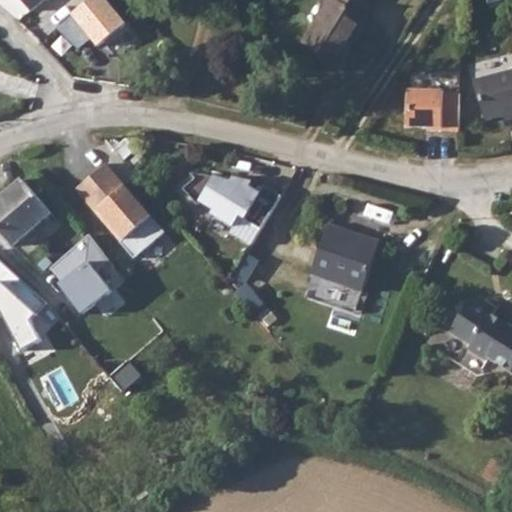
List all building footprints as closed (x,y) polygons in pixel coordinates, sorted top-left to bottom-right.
[(21,0),(31,11),(44,0),(21,0)] [(330,0),(303,43),(339,67),(368,20),(363,16),(373,0),(330,0)] [(511,71),(480,79),(491,128),(511,123),(511,71)] [(465,130),(466,90),(412,88),(411,128),(465,130)] [(111,161),(80,188),(137,256),(169,230),(111,161)] [(246,220),(263,229),(284,196),(266,186),(262,194),(251,188),(254,182),(236,179),(233,183),(229,181),(224,179),(219,178),(214,176),(207,175),(201,174),(197,174),(192,174),(197,180),(186,190),(200,204),(203,201),(218,210),(215,214),(235,226),(242,214),(247,217),(246,220)] [(8,197),(0,203),(0,229),(14,246),(52,213),(23,181),(6,196),(8,197)] [(316,270),(314,273),(364,290),(375,256),(380,244),(331,226),(316,270)] [(0,251),(0,297),(28,352),(30,351),(35,361),(46,355),(40,344),(49,340),(36,314),(39,312),(6,249),(0,251)] [(466,308),(452,331),(473,345),(471,350),(488,361),(490,357),(511,371),(511,327),(494,316),(498,310),(483,300),(465,303),(466,308)] [(65,382),(54,398),(62,404),(73,388),(65,382)]
